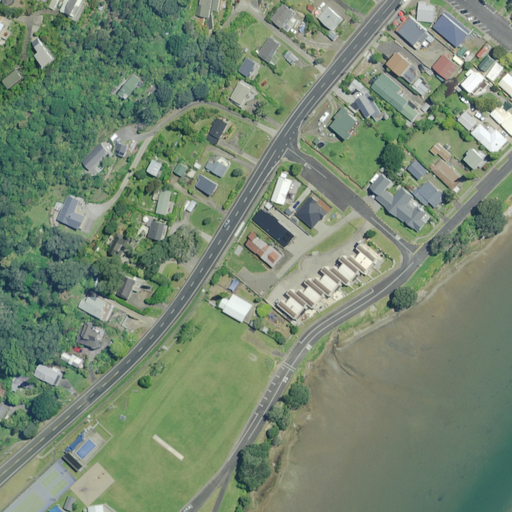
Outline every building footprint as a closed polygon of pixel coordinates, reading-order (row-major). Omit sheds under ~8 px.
[(60,1),(58,0),(52,0),(49,7),(55,10),(60,1)] [(89,2),(85,0),(68,0),(62,15),(79,23),(89,2)] [(213,0),(202,0),(201,17),(212,18),(213,0)] [(297,12),(285,3),(272,20),(289,32),(297,21),(293,17),(297,12)] [(344,19),(328,6),(319,18),(334,31),(344,19)] [(435,12),(419,10),(418,21),(434,23),(435,12)] [(447,12),(434,27),(458,48),(471,33),(447,12)] [(0,38),(1,36),(8,40),(12,32),(7,29),(11,22),(0,15),(0,38)] [(428,31),(411,17),(398,32),(415,46),(428,31)] [(339,36),(332,30),(328,35),(335,41),(339,36)] [(50,68),(48,66),(57,60),(39,37),(33,42),(41,53),(38,56),(42,61),(40,62),(46,71),(50,68)] [(282,45),(271,37),(260,55),(276,65),(280,59),(276,56),(282,45)] [(299,60),(289,51),(284,56),(294,65),(299,60)] [(418,68),(400,52),(389,64),(413,84),(419,76),(418,68)] [(446,55),(434,68),(448,81),(460,67),(446,55)] [(497,62),(490,56),(487,59),(485,57),(479,65),(489,73),(497,62)] [(250,77),(257,63),(247,58),(240,72),(250,77)] [(505,68),(498,62),(487,76),(495,82),(505,68)] [(491,85),(486,80),(487,79),(481,74),(479,76),(472,69),(466,74),(471,78),(464,85),(473,94),(475,91),(477,93),(481,89),(484,91),(491,85)] [(25,78),(19,70),(5,81),(12,89),(25,78)] [(382,107),(370,87),(371,86),(355,73),(348,82),(361,93),(350,100),(355,108),(358,106),(363,113),(366,111),(368,115),(374,111),(378,117),(385,113),(387,115),(391,113),(386,105),(382,107)] [(416,110),(418,107),(411,101),(410,102),(399,93),(402,89),(384,73),(372,88),(409,118),(413,122),(420,114),(416,110)] [(118,92),(125,98),(126,97),(129,99),(140,87),(139,86),(143,82),(135,74),(118,92)] [(511,75),(509,74),(500,84),(511,95),(511,100),(511,101),(511,100),(511,75)] [(259,93),(258,90),(240,81),(230,100),(245,108),(250,99),(256,99),(259,93)] [(431,106),(427,103),(422,109),(426,112),(431,106)] [(511,113),(504,106),(501,109),(498,107),(491,114),(511,133),(511,113)] [(346,107),(335,120),(336,121),(331,127),(349,141),(363,124),(351,114),(349,113),(351,111),(346,107)] [(478,122),(467,112),(460,120),(471,131),(478,122)] [(211,133),(207,140),(217,145),(221,138),(222,139),(230,124),(217,117),(209,132),(211,133)] [(493,135),(481,124),(473,133),(496,155),(509,141),(497,130),(493,135)] [(91,171),(111,152),(102,143),(83,162),(91,171)] [(115,154),(127,157),(130,146),(118,143),(115,154)] [(452,156),(438,143),(431,151),(437,155),(439,153),(448,161),(452,156)] [(480,154),(473,148),(468,154),(469,154),(465,159),(478,169),(480,166),(483,168),(489,160),(481,153),(480,154)] [(210,162),(206,167),(206,169),(211,172),(212,170),(224,177),(232,163),(222,158),(219,162),(217,161),(215,165),(210,162)] [(446,163),(447,162),(444,159),(443,160),(433,170),(458,194),(462,190),(458,186),(464,180),(455,171),(456,170),(453,167),(452,168),(446,163)] [(165,165),(155,160),(150,171),(160,176),(165,165)] [(189,167),(181,164),(177,174),(185,177),(189,167)] [(428,172),(420,164),(412,172),(420,180),(428,172)] [(415,198),(404,188),(402,186),(393,196),(387,191),(394,183),(384,174),(372,188),(380,195),(377,198),(398,217),(399,215),(419,233),(432,218),(419,206),(416,209),(410,204),(415,198)] [(220,185),(203,175),(197,186),(214,196),(220,185)] [(445,195),(427,179),(414,194),(427,205),(430,202),(436,208),(443,201),(441,199),(445,195)] [(160,189),(158,200),(159,201),(157,214),(168,216),(173,192),(160,189)] [(68,194),(64,204),(55,201),(52,209),(60,213),(57,220),(83,230),(90,212),(79,208),(82,199),(68,194)] [(197,203),(193,201),(188,210),(193,212),(197,203)] [(111,251),(119,255),(120,252),(122,253),(126,245),(121,243),(123,238),(118,236),(111,251)] [(363,268),(368,272),(380,257),(364,244),(360,250),(362,252),(357,258),(354,256),(351,259),(363,268)] [(345,280),(351,284),(361,271),(363,268),(351,259),(347,256),(343,261),(346,264),(341,270),(337,267),(333,271),(345,280)] [(328,291),(333,295),(344,281),(345,280),(333,271),(327,266),(323,271),(328,275),(323,281),(319,277),(316,281),(328,291)] [(148,282),(138,278),(133,291),(143,296),(148,282)] [(310,303),(316,307),(327,293),(328,291),(316,281),(311,278),(306,284),(311,287),(306,293),(302,289),(299,294),(310,303)] [(241,282),(236,279),(230,288),(235,291),(241,282)] [(289,304),(284,300),(280,306),(298,319),(310,304),(310,303),(299,294),(293,289),(289,295),(293,299),(289,304)] [(254,306),(234,295),(225,311),(245,322),(254,306)] [(84,310),(107,321),(111,313),(115,305),(100,298),(98,302),(90,298),(88,302),(83,300),(79,307),(84,309),(84,310)] [(282,322),(271,312),(265,318),(276,328),(282,322)] [(88,321),(88,323),(84,333),(82,332),(78,342),(101,349),(104,340),(99,339),(101,332),(96,330),(97,327),(94,326),(95,323),(88,321)] [(63,358),(70,362),(80,368),(84,361),(74,355),(73,357),(66,353),(63,358)] [(60,372),(61,370),(56,368),(55,370),(42,364),(37,376),(59,387),(65,373),(62,372),(61,373),(60,372)] [(32,377),(19,374),(16,385),(13,384),(12,390),(18,392),(19,386),(33,390),(35,384),(30,383),(32,377)] [(0,417),(5,420),(12,407),(2,401),(0,404),(0,417)] [(90,439),(76,454),(84,462),(98,446),(90,439)] [(69,452),(64,458),(80,472),(85,466),(69,452)] [(77,499),(69,496),(64,509),(72,511),(77,499)]
